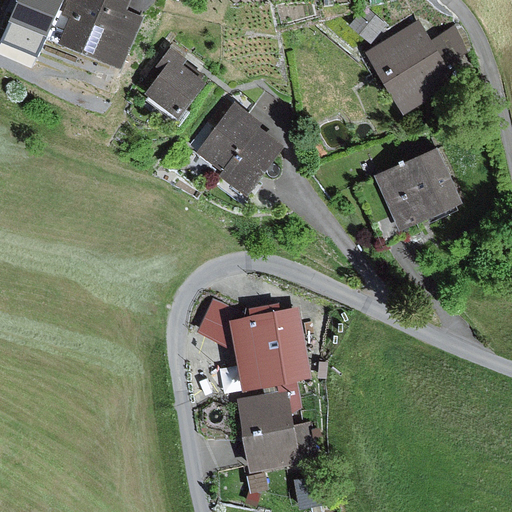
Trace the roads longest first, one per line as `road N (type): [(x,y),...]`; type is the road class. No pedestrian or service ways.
road 1 (unclassified): [(205,511),(175,330),(190,288),(211,272),(236,263),(284,268),(511,367)]
road 2 (residential): [(511,153),(495,81),(472,27),(448,0)]
